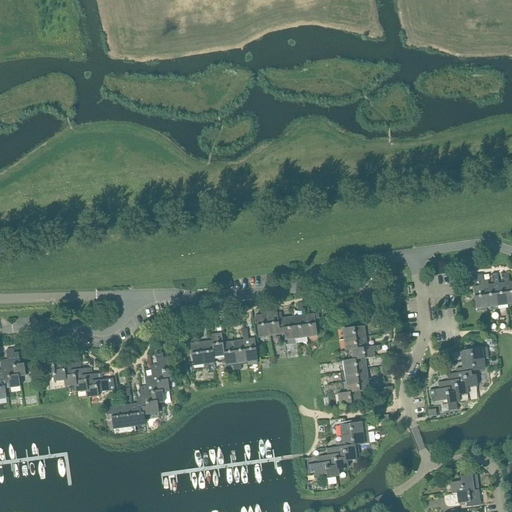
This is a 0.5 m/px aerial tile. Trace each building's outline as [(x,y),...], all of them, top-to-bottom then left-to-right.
[(508,277),(503,277),(504,283),(507,306),(508,306),(511,305),(511,282),(509,283),(508,277)] [(498,278),(492,279),(493,285),(496,308),(497,307),(507,306),(504,283),(499,284),(498,278)] [(478,287),(472,288),(475,310),(486,309),(482,280),(477,281),(478,287)] [(487,280),(482,280),(486,309),(487,309),(496,308),(493,285),(488,285),(487,280)] [(271,308),(265,309),(269,338),(280,336),(279,330),(278,319),(277,313),(272,314),(271,308)] [(261,315),(255,316),(258,339),(269,338),(265,309),(260,309),(261,315)] [(305,316),(303,316),(306,339),(308,339),(317,337),(317,333),(319,333),(319,327),(316,327),(315,322),(319,321),(318,314),(305,316)] [(208,316),(199,318),(200,325),(209,324),(208,316)] [(293,317),(292,317),(295,340),(296,340),(306,339),(303,316),(293,317)] [(278,319),(279,330),(280,336),(283,336),(284,342),(295,340),(292,317),(282,319),(281,319),(278,319)] [(239,319),(229,320),(230,328),(240,326),(239,319)] [(391,335),(390,325),(383,326),(384,335),(391,335)] [(364,327),(341,329),(342,340),(366,337),(364,327)] [(221,334),(211,335),(212,341),(214,358),(224,357),(222,344),(221,334)] [(247,334),(242,335),(243,341),(246,363),(257,362),(254,339),(248,340),(248,334),(247,334)] [(366,337),(342,340),(344,350),(347,350),(367,348),(366,337)] [(191,351),(187,351),(188,365),(193,365),(193,367),(204,365),(205,365),(215,364),(214,358),(212,341),(211,342),(201,343),(190,344),(191,351)] [(243,341),(233,342),(236,366),(237,370),(241,370),(240,364),(245,363),(246,363),(243,341)] [(223,343),(222,344),(224,357),(225,366),(232,365),(233,371),(237,370),(236,366),(233,342),(232,342),(223,343)] [(367,348),(347,350),(347,351),(348,361),(348,362),(365,360),(375,358),(374,352),(380,351),(379,346),(367,348)] [(487,348),(459,352),(461,361),(461,362),(483,359),(488,358),(487,348)] [(13,349),(6,351),(7,360),(9,370),(14,370),(15,379),(19,378),(26,377),(24,365),(20,365),(18,353),(14,354),(13,349)] [(163,354),(155,356),(156,365),(158,378),(162,378),(163,384),(168,383),(175,382),(173,369),(169,370),(168,358),(163,359),(163,354)] [(49,365),(41,366),(42,378),(52,376),(52,372),(59,371),(59,366),(69,365),(68,358),(48,361),(49,365)] [(462,368),(455,369),(456,374),(475,371),(485,370),(483,359),(461,362),(462,368)] [(7,360),(1,361),(3,372),(4,382),(8,382),(9,390),(20,388),(19,378),(15,379),(14,370),(9,370),(7,360)] [(348,362),(342,363),(344,373),(366,370),(365,360),(348,362)] [(59,371),(52,372),(52,376),(53,383),(63,382),(63,377),(71,376),(70,372),(79,370),(78,364),(69,365),(59,366),(59,371)] [(156,365),(150,366),(151,376),(153,389),(157,389),(158,394),(163,394),(169,393),(168,383),(163,384),(162,378),(158,378),(156,365)] [(390,376),(389,366),(381,367),(383,377),(390,376)] [(71,376),(63,377),(63,382),(64,388),(74,387),(74,382),(82,381),(81,377),(92,375),(91,368),(79,370),(70,372),(71,376)] [(366,370),(344,373),(345,383),(368,380),(366,370)] [(447,382),(437,383),(438,390),(448,389),(448,394),(458,393),(458,397),(468,395),(467,388),(477,387),(476,376),(475,376),(475,371),(456,374),(446,375),(447,382)] [(82,381),(74,382),(74,387),(75,394),(85,392),(84,388),(93,387),(92,382),(103,381),(102,374),(101,374),(99,374),(92,375),(81,377),(82,381)] [(151,376),(145,377),(146,387),(148,400),(152,399),(152,405),(158,405),(164,404),(163,394),(158,394),(157,389),(153,389),(151,376)] [(93,387),(84,388),(85,392),(85,393),(86,399),(98,397),(98,393),(110,392),(114,391),(113,387),(114,387),(113,379),(103,381),(92,382),(93,387)] [(368,380),(345,383),(347,394),(360,393),(370,391),(368,380)] [(146,387),(140,388),(144,416),(147,416),(159,414),(158,405),(152,405),(152,399),(148,400),(146,387)] [(137,405),(132,405),(135,428),(145,426),(144,416),(140,388),(139,388),(140,398),(136,398),(137,405)] [(429,391),(428,391),(429,399),(434,398),(434,402),(446,401),(448,415),(458,414),(457,404),(459,403),(458,397),(458,393),(448,394),(448,389),(438,390),(429,391)] [(347,394),(340,395),(341,406),(341,410),(349,409),(355,408),(355,404),(361,403),(360,393),(347,394)] [(132,405),(119,407),(122,430),(135,428),(132,405)] [(110,408),(105,409),(106,415),(107,421),(111,420),(113,431),(122,430),(119,407),(110,408)] [(362,423),(339,426),(340,435),(368,432),(367,425),(362,425),(362,423)] [(341,443),(335,444),(336,448),(358,446),(370,444),(368,432),(340,435),(341,443)] [(336,448),(327,449),(327,456),(337,455),(338,460),(347,459),(347,462),(360,461),(358,446),(336,448)] [(327,456),(317,457),(318,464),(328,463),(329,468),(338,466),(338,471),(348,469),(347,462),(347,459),(338,460),(337,455),(327,456)] [(318,464),(313,465),(313,472),(314,475),(314,477),(326,475),(326,479),(335,478),(336,478),(339,477),(338,471),(338,466),(329,468),(328,463),(318,464)] [(451,495),(456,494),(466,492),(474,491),(472,476),(466,477),(465,472),(459,473),(461,482),(450,484),(451,495)] [(478,490),(474,491),(466,492),(456,494),(457,505),(468,503),(468,508),(480,506),(478,490)]
